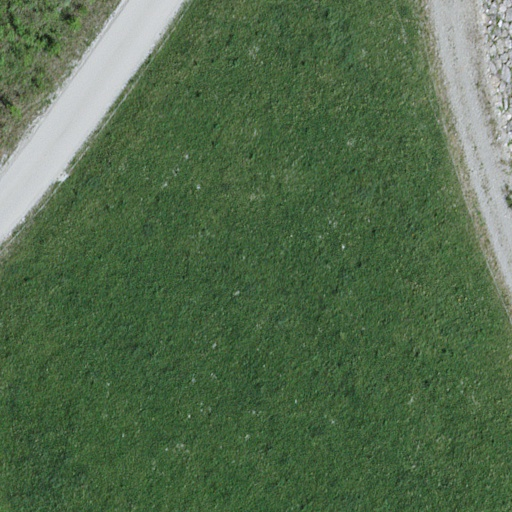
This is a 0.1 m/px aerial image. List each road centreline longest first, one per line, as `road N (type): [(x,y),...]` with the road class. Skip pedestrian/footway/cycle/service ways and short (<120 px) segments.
road 1 (track): [(458,0),(494,223),(511,258)]
road 2 (track): [(153,0),(0,209)]
